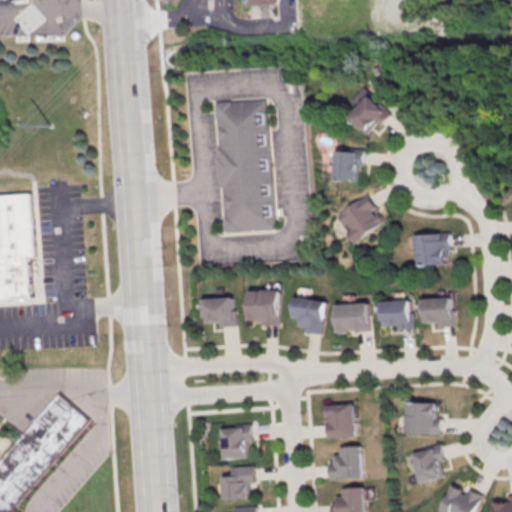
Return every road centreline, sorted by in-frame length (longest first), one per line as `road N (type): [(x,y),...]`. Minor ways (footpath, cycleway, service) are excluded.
road 1 (secondary): [(155,511),(125,23)]
road 2 (residential): [(478,369),(492,329),(488,225),(458,190),(461,160),(447,145),(417,146),(404,161),(403,181),(433,203),(458,190)]
road 3 (residential): [(511,392),(470,364),(291,376)]
road 4 (residential): [(291,376),(269,364),(146,367)]
road 5 (residential): [(149,397),(271,392),(291,376)]
road 6 (residential): [(291,376),(296,511)]
